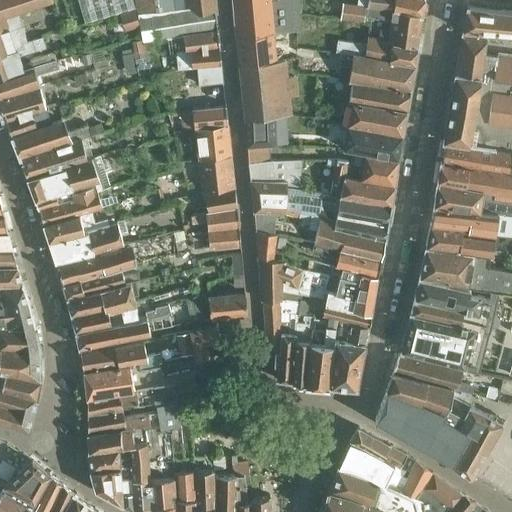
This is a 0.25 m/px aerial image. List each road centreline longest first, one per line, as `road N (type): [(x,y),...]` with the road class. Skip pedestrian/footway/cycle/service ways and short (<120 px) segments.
road 1 (residential): [(351,410),(266,396),(223,0)]
road 2 (residential): [(351,410),(413,189),(438,0)]
road 3 (residential): [(40,442),(52,352),(0,160)]
road 4 (residential): [(506,511),(351,410)]
road 5 (residential): [(293,511),(319,435),(351,410)]
